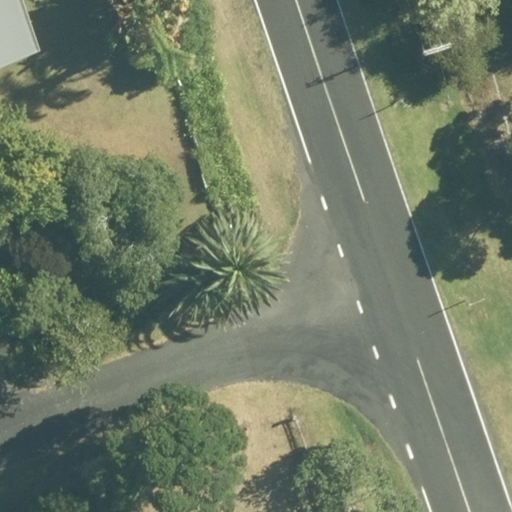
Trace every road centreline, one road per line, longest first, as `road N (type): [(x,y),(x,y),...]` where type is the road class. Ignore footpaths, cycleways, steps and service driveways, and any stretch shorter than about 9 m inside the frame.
road 1 (residential): [(395,290),(0,440)]
road 2 (secondary): [(296,0),(395,290)]
road 3 (secondary): [(395,290),(471,511)]
road 4 (unknown): [(145,384),(189,511)]
